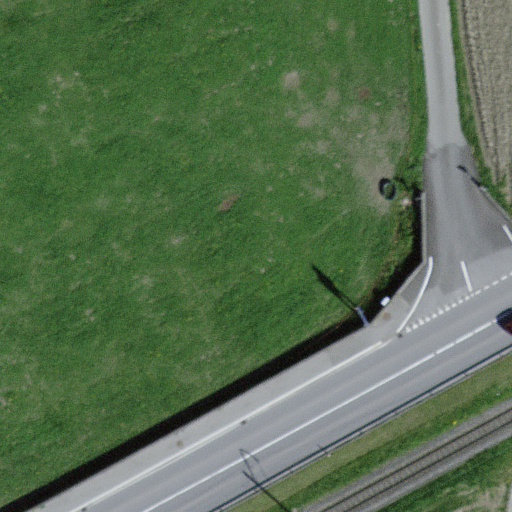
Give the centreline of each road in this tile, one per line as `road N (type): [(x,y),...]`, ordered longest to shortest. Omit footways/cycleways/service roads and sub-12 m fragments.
road 1 (secondary): [(158,511),(490,324)]
road 2 (unclassified): [(433,0),(455,227),(490,324)]
